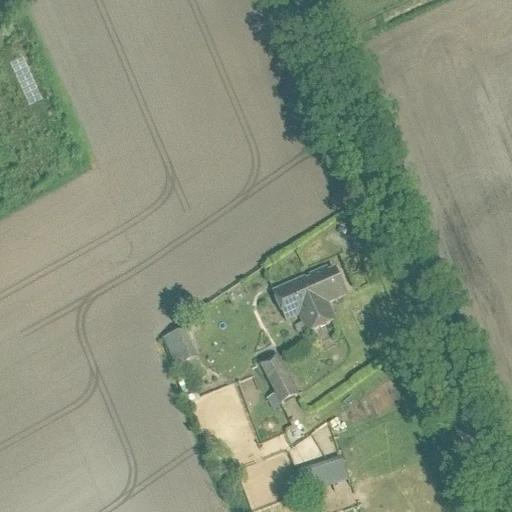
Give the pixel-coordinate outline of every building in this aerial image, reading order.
[(300,317),(308,335),(335,323),(327,305),(346,296),(335,271),(329,274),(327,270),(273,294),(286,323),(300,317)] [(171,376),(186,372),(181,345),(166,349),(171,376)] [(257,367),(274,396),(265,401),(271,412),(299,396),(276,356),(257,367)] [(216,399),(205,404),(229,462),(239,458),(216,399)] [(299,455),(299,475),(310,476),(310,455),(299,455)] [(289,503),(284,473),(275,474),(273,465),(268,466),(275,505),(289,503)] [(343,475),(312,479),(314,495),(345,492),(343,475)]
